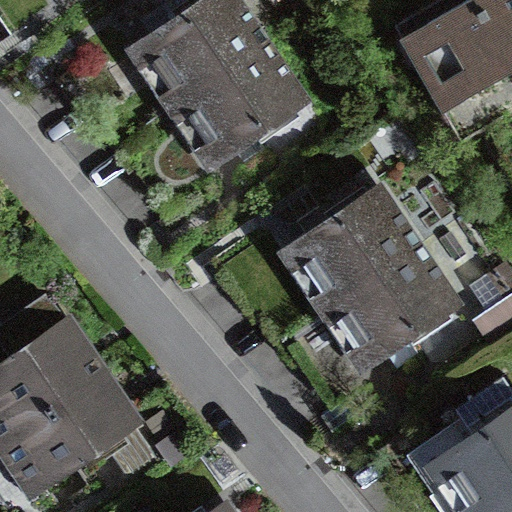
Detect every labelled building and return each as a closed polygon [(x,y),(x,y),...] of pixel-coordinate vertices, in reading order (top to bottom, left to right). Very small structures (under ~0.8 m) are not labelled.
[(166,109),(262,44),(232,0),(208,0),(178,21),(157,35),(133,51),(163,97),(160,99),(166,109)] [(511,0),(462,0),(427,20),(469,94),(511,70),(511,0)] [(167,4),(145,19),(157,35),(178,21),(167,4)] [(252,130),(299,99),(262,44),(166,109),(172,118),(176,115),(206,161),(231,145),(252,130)] [(242,161),(264,147),(252,130),(231,145),(242,161)] [(315,300),(312,302),(318,311),(414,246),(377,192),(285,254),(315,300)] [(319,207),(298,221),(309,238),(330,223),(319,207)] [(414,246),(318,311),(325,321),(328,318),(359,364),(383,347),(404,333),(451,301),(414,246)] [(490,308),(475,319),(492,344),(511,330),(511,275),(503,262),(473,283),(490,308)] [(0,377),(0,427),(8,440),(102,376),(71,330),(44,298),(0,327),(0,334),(20,363),(0,377)] [(404,333),(383,347),(394,364),(416,349),(404,333)] [(460,511),(482,511),(511,492),(511,389),(502,375),(454,408),(475,438),(430,468),(460,511)] [(133,422),(102,376),(8,440),(39,485),(133,422)] [(511,511),(511,492),(482,511),(511,511)]
